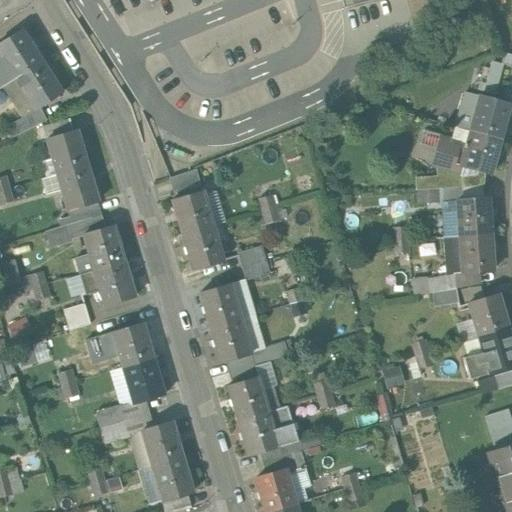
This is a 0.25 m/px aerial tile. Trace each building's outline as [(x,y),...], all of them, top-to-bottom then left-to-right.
[(0,88),(15,79),(41,62),(21,30),(0,43),(0,57),(5,66),(1,69),(0,68),(0,88)] [(511,55),(504,54),(501,65),(511,67),(511,55)] [(41,62),(15,79),(35,110),(61,94),(41,62)] [(509,103),(479,95),(469,131),(499,139),(509,103)] [(70,118),(42,126),(46,139),(74,131),(70,118)] [(416,127),(403,124),(400,137),(413,140),(416,127)] [(74,131),(46,139),(57,176),(87,167),(76,130),(74,131)] [(465,147),(444,142),(441,151),(438,153),(440,157),(437,166),(459,172),(461,165),(490,173),(499,139),(469,131),(465,147)] [(413,140),(400,137),(396,150),(410,153),(413,140)] [(87,167),(57,176),(67,211),(97,202),(87,167)] [(5,176),(0,177),(0,192),(9,190),(5,176)] [(9,190),(0,192),(0,205),(0,206),(12,202),(9,190)] [(201,192),(171,201),(182,236),(212,227),(201,192)] [(271,196),(258,200),(261,213),(275,209),(271,196)] [(488,199),(458,201),(460,237),(490,235),(488,199)] [(97,202),(67,211),(71,224),(101,216),(97,202)] [(275,209),(261,213),(265,226),(279,222),(275,209)] [(71,224),(67,226),(71,240),(82,237),(81,236),(105,229),(101,216),(71,224)] [(67,226),(44,232),(49,247),(71,240),(67,226)] [(105,229),(81,236),(82,237),(87,255),(74,259),(78,275),(93,271),(123,262),(113,226),(105,229)] [(212,227),(182,236),(192,271),(222,262),(212,227)] [(408,228),(393,229),(394,242),(408,241),(408,228)] [(490,235),(460,237),(463,274),(493,271),(490,235)] [(408,241),(394,242),(395,255),(409,254),(408,241)] [(265,245),(241,250),(247,279),(271,274),(265,245)] [(123,262),(93,271),(103,307),(133,298),(123,262)] [(12,263),(0,266),(0,286),(17,282),(12,263)] [(42,273),(29,277),(32,289),(45,285),(42,273)] [(454,275),(428,279),(431,295),(434,294),(457,290),(454,275)] [(45,285),(32,289),(36,302),(49,298),(45,285)] [(229,285),(199,294),(210,329),(240,320),(229,285)] [(298,289),(285,292),(289,305),(302,301),(298,289)] [(457,290),(434,294),(436,307),(459,303),(457,290)] [(498,295),(469,303),(479,338),(508,330),(498,295)] [(302,301),(289,305),(293,318),(306,314),(302,301)] [(90,302),(68,306),(73,342),(95,339),(90,302)] [(240,320),(210,329),(220,364),(225,363),(250,355),(249,353),(240,320)] [(141,324),(111,333),(122,369),(151,359),(141,324)] [(511,342),(508,330),(479,338),(489,373),(511,366),(511,342)] [(424,341),(411,345),(415,358),(428,354),(424,341)] [(250,355),(225,363),(228,374),(253,366),(287,356),(283,343),(249,353),(250,355)] [(428,354),(415,358),(419,370),(432,366),(428,354)] [(151,359),(122,369),(132,404),(162,395),(151,359)] [(399,372),(399,365),(387,366),(389,384),(403,383),(403,371),(399,372)] [(253,366),(228,374),(232,385),(257,378),(253,366)] [(70,370),(57,374),(61,387),(74,383),(70,370)] [(511,371),(494,377),(498,390),(511,385),(511,371)] [(232,385),(227,387),(237,422),(267,413),(257,378),(232,385)] [(326,381),(313,385),(317,398),(330,394),(326,381)] [(74,383),(61,387),(64,399),(78,395),(74,383)] [(334,406),(330,394),(317,398),(320,410),(334,406)] [(267,413),(237,422),(248,457),(259,453),(277,447),(278,448),(297,442),(296,439),(286,407),(267,413)] [(511,429),(506,411),(484,418),(494,451),(511,444),(511,429)] [(170,422),(140,431),(151,466),(180,457),(170,422)] [(277,447),(259,453),(262,464),(300,453),(319,447),(315,434),(296,439),(297,442),(278,448),(277,447)] [(511,511),(511,444),(494,451),(487,453),(505,511),(511,511)] [(300,453),(262,464),(265,476),(284,470),(286,475),(304,470),(305,469),(300,453)] [(180,457),(151,466),(161,502),(186,494),(191,493),(180,457)] [(99,467),(86,471),(90,484),(103,480),(99,467)] [(6,469),(0,470),(0,484),(9,482),(6,469)] [(265,476),(254,479),(264,511),(272,511),(295,505),(305,502),(302,489),(309,487),(304,470),(286,475),(284,470),(265,476)] [(354,474),(340,478),(344,491),(357,487),(354,474)] [(103,480),(90,484),(94,497),(107,493),(103,480)] [(9,482),(0,484),(0,497),(12,495),(9,482)] [(357,487),(344,491),(348,504),(361,500),(357,487)] [(186,494),(161,502),(164,511),(177,511),(190,509),(186,494)]
